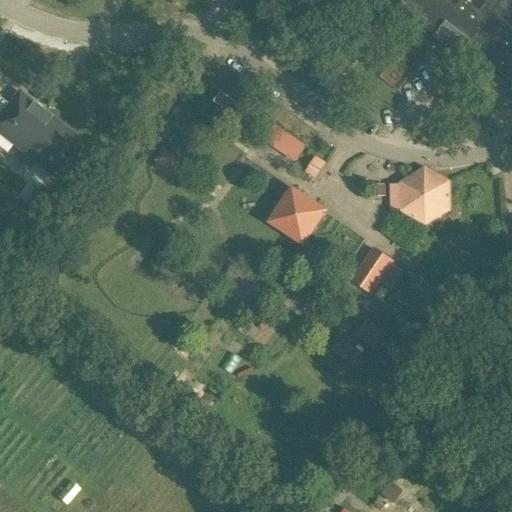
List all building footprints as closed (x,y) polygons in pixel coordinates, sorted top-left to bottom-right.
[(511,0),(487,0),(479,11),(465,0),(461,0),(457,8),(446,0),(382,0),(377,8),(390,17),(388,21),(413,40),(422,29),(433,38),(431,41),(457,60),(466,48),(511,82),(511,0)] [(220,92),(213,102),(253,131),(260,121),(220,92)] [(0,132),(58,179),(65,171),(72,177),(89,156),(82,150),(85,146),(42,111),(19,93),(9,106),(0,99),(0,132)] [(308,150),(316,131),(285,119),(277,138),(308,150)] [(173,157),(163,151),(156,161),(166,167),(173,157)] [(315,177),(323,164),(314,158),(306,170),(315,177)] [(390,185),(391,211),(402,211),(426,224),(448,210),(446,183),(425,171),(402,185),(390,185)] [(42,185),(27,203),(36,210),(50,192),(42,185)] [(372,196),(383,196),(384,185),(371,186),(372,196)] [(303,246),(325,213),(325,212),(291,190),(269,223),(303,246)] [(120,215),(111,229),(133,244),(142,230),(120,215)] [(384,287),(401,265),(395,260),(393,263),(373,250),(352,281),(372,295),(379,284),(384,287)] [(366,321),(354,336),(372,350),(384,334),(366,321)] [(393,482),(405,491),(416,477),(404,468),(393,482)] [(388,483),(380,495),(390,502),(399,490),(388,483)]
